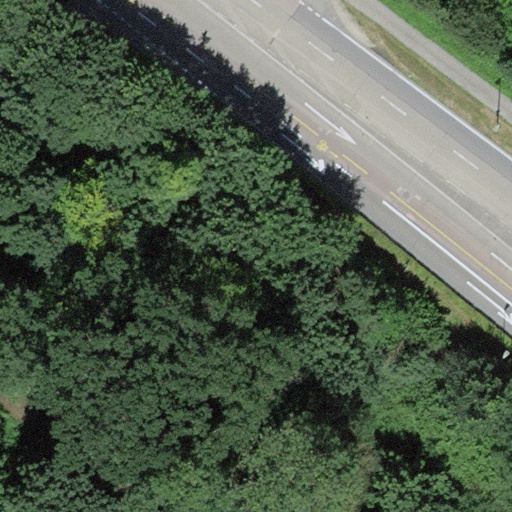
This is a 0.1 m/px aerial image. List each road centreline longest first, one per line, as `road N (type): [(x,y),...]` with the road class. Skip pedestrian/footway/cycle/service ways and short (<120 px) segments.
road 1 (primary): [(142,0),(511,283)]
road 2 (primary): [(511,193),(248,0)]
road 3 (track): [(0,387),(154,511)]
